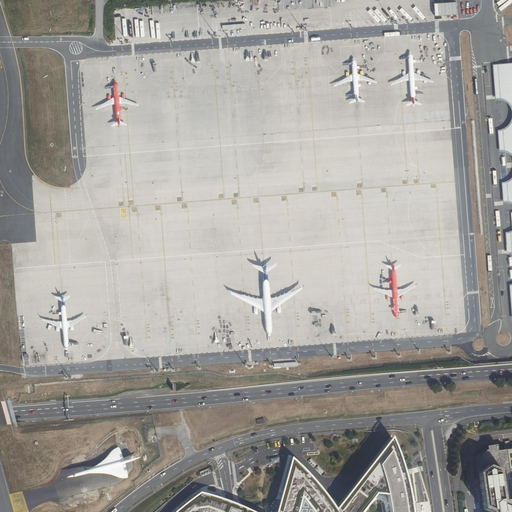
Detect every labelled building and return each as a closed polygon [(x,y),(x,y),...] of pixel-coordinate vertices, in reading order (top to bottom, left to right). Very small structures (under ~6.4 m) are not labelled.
[(457,15),(456,2),(433,4),(434,16),(457,15)] [(511,321),(511,83),(511,64),(501,65),(492,65),(493,73),(495,100),(498,100),(504,102),(505,103),(509,107),(511,111),(511,117),(510,121),(507,126),(504,130),(497,131),(499,152),(502,152),(507,154),(511,157),(511,177),(511,178),(508,181),(501,183),(503,203),(508,203),(511,205),(511,230),(509,233),(505,233),(507,255),(511,255),(511,284),(509,285),(510,304),(511,321)] [(344,492),(333,504),(337,511),(358,511),(360,511),(373,491),(384,492),(386,511),(407,511),(406,493),(399,469),(392,448),(387,438),(385,435),(364,466),(344,492)] [(511,511),(511,443),(510,443),(509,440),(507,441),(506,444),(507,451),(500,451),(498,443),(488,444),(476,454),(476,455),(478,471),(476,471),(477,481),(479,481),(483,511),(511,511)] [(289,455),(272,511),(252,511),(247,509),(228,502),(224,511),(337,511),(333,504),(328,495),(317,482),(303,467),(293,457),(289,455)] [(224,511),(228,502),(197,491),(190,496),(175,508),(169,511),(224,511)]
